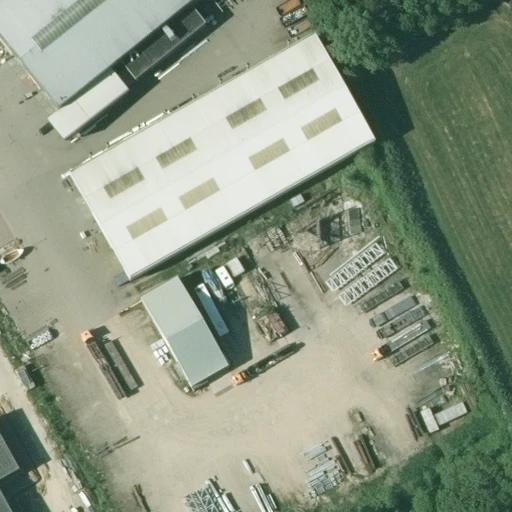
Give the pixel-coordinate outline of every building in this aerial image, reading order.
[(5,0),(0,4),(0,42),(58,115),(46,125),(62,145),(125,95),(109,74),(120,65),(135,84),(206,27),(191,8),(201,0),(5,0)] [(70,178),(131,285),(376,145),(315,39),(70,178)] [(267,235),(258,239),(267,259),(277,254),(267,235)] [(142,300),(142,301),(141,301),(193,393),(194,392),(194,391),(207,383),(206,381),(228,369),(227,367),(177,280),(142,300)] [(230,289),(221,294),(246,341),(255,336),(230,289)] [(276,310),(266,314),(277,337),(287,333),(276,310)] [(0,438),(0,483),(19,473),(0,438)] [(8,511),(0,496),(0,511),(8,511)]
